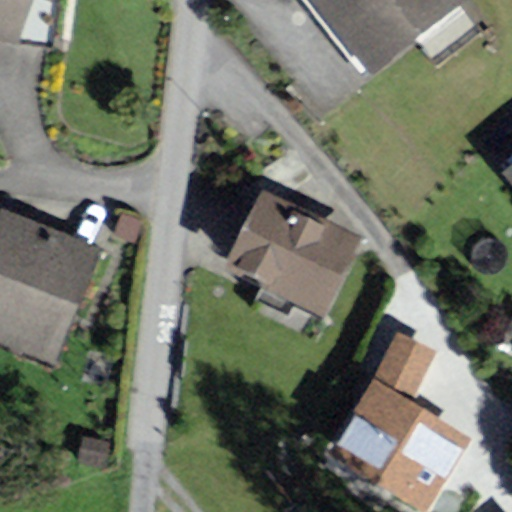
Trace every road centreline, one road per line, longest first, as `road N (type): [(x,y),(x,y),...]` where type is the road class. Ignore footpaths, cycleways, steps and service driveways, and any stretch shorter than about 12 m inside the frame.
road 1 (track): [(495,435),(374,237),(318,163),(210,64),(191,61)]
road 2 (residential): [(146,436),(198,0)]
